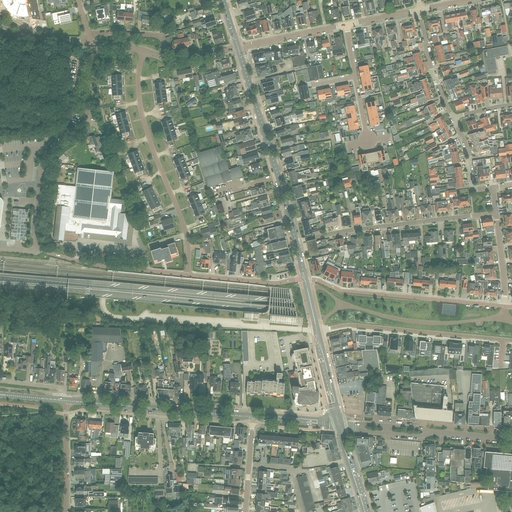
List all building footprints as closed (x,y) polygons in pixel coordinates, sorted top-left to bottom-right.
[(4,0),(5,3),(6,6),(9,9),(7,10),(9,12),(8,14),(8,15),(12,17),(13,18),(14,15),(17,16),(17,17),(18,15),(21,15),(25,16),(28,15),(28,16),(28,15),(31,15),(32,19),(41,20),(36,0),(4,0)] [(333,18),(339,17),(338,9),(337,9),(336,3),(336,2),(337,2),(336,0),(331,0),(332,4),(333,4),(334,9),(331,10),(329,11),(330,14),(332,13),(333,18)] [(344,7),(342,8),(343,16),(350,15),(348,7),(349,7),(348,0),(343,1),(344,7)] [(348,0),(349,2),(350,8),(353,7),(354,9),(355,14),(361,12),(360,8),(359,2),(358,0),(348,0)] [(367,11),(375,10),(374,2),(377,2),(376,0),(370,0),(371,0),(365,1),(367,11)] [(102,20),(106,19),(104,12),(108,11),(107,5),(101,6),(102,9),(96,11),(98,20),(102,19),(102,20)] [(125,21),(125,13),(122,13),(122,11),(120,11),(120,9),(117,8),(117,5),(112,5),(112,11),(117,11),(117,12),(116,16),(117,16),(117,20),(121,21),(124,22),(124,21),(125,21)] [(303,12),(302,10),(303,10),(302,5),(298,5),(299,11),(300,11),(300,12),(298,13),(295,14),(296,17),(298,25),(306,23),(303,12)] [(138,14),(138,20),(142,20),(142,23),(146,23),(146,25),(150,25),(150,24),(151,22),(153,13),(140,11),(141,8),(139,7),(138,14)] [(213,13),(211,7),(204,9),(203,8),(196,10),(197,15),(200,14),(201,16),(203,17),(205,16),(205,15),(213,13)] [(493,22),(490,7),(481,9),(482,17),(484,16),(485,22),(488,21),(488,23),(493,22)] [(125,13),(125,21),(125,22),(128,22),(128,21),(132,21),(133,13),(134,13),(134,9),(131,9),(131,12),(128,11),(128,13),(125,13)] [(247,21),(255,18),(253,10),(245,13),(247,21)] [(317,18),(319,18),(318,10),(308,12),(310,22),(317,21),(317,18)] [(472,22),(475,22),(475,24),(481,23),(480,17),(478,17),(476,10),(470,11),(472,22)] [(69,14),(65,15),(64,11),(52,13),(53,21),(59,20),(60,24),(64,23),(72,22),(71,19),(71,17),(69,14)] [(293,18),(291,11),(290,12),(290,11),(286,12),(287,19),(285,19),(286,27),(293,26),(291,18),(293,18)] [(466,12),(460,13),(463,28),(471,27),(470,22),(466,23),(465,19),(467,19),(466,12)] [(463,28),(460,13),(455,14),(457,21),(460,20),(460,23),(459,23),(460,26),(463,26),(463,28)] [(278,16),(278,14),(273,16),(274,22),(273,22),(274,25),(275,25),(276,29),(277,30),(279,30),(279,29),(281,28),(280,24),(282,24),(280,15),(278,16)] [(216,24),(214,17),(205,20),(201,21),(202,25),(206,24),(207,27),(207,29),(212,28),(211,25),(216,24)] [(260,21),(263,32),(269,31),(267,19),(265,20),(260,21)] [(434,20),(435,27),(438,27),(439,33),(443,32),(440,19),(434,20)] [(257,33),(263,32),(260,21),(260,20),(255,21),(256,25),(246,28),(248,35),(252,34),(254,34),(255,35),(257,34),(257,33)] [(408,26),(409,32),(413,32),(414,36),(416,35),(414,24),(408,26)] [(390,38),(392,47),(395,46),(394,41),(396,41),(395,39),(393,40),(392,38),(394,38),(391,27),(387,28),(389,38),(390,38)] [(180,31),(183,47),(190,45),(191,45),(191,44),(191,42),(190,41),(189,42),(189,38),(183,39),(182,37),(184,37),(183,34),(182,30),(180,31)] [(217,35),(216,30),(212,31),(215,45),(225,42),(222,33),(217,35)] [(381,44),(381,42),(378,42),(378,40),(379,39),(377,30),(373,31),(374,38),(376,45),(381,44)] [(183,47),(180,31),(179,31),(175,32),(168,33),(169,37),(177,35),(178,40),(174,41),(174,44),(173,44),(173,48),(175,48),(183,47)] [(370,46),(368,39),(365,40),(363,33),(356,34),(358,45),(363,44),(364,47),(370,46)] [(343,50),(342,45),(343,45),(341,37),(335,38),(336,45),(332,46),(334,56),(345,54),(345,50),(343,50)] [(330,52),(329,47),(328,40),(321,41),(323,48),(327,47),(328,53),(330,52)] [(315,42),(307,44),(309,50),(313,49),(313,53),(319,52),(318,48),(316,49),(315,42)] [(285,57),(290,56),(289,54),(299,52),(298,46),(288,48),(288,49),(284,50),(285,57)] [(507,46),(483,50),(488,75),(497,73),(496,70),(497,70),(495,57),(496,57),(496,58),(500,58),(499,56),(509,55),(507,46)] [(280,50),(279,49),(253,54),(253,55),(253,56),(253,58),(254,59),(255,63),(261,62),(261,64),(271,62),(271,61),(273,61),(275,61),(283,59),(284,59),(282,50),(280,50)] [(444,55),(437,57),(438,62),(445,60),(450,59),(450,57),(453,56),(452,53),(444,55)] [(294,68),(307,65),(304,55),(301,56),(292,58),(294,68)] [(231,67),(229,59),(220,61),(221,62),(219,62),(216,63),(218,72),(222,71),(221,70),(231,67)] [(360,73),(369,71),(368,66),(369,66),(368,62),(361,63),(361,66),(358,67),(360,73)] [(257,68),(256,68),(258,77),(259,77),(270,74),(276,72),(277,71),(277,68),(273,68),(271,63),(268,64),(257,67),(257,68)] [(308,68),(308,69),(309,72),(310,81),(324,78),(321,65),(308,68)] [(444,76),(452,73),(449,65),(441,68),(444,76)] [(412,71),(408,72),(410,76),(410,77),(427,73),(425,67),(416,70),(412,71)] [(191,69),(184,70),(186,82),(190,81),(189,77),(190,78),(192,78),(192,76),(192,74),(194,73),(194,70),(191,71),(191,69)] [(184,70),(177,72),(179,79),(180,80),(182,80),(182,78),(183,78),(183,82),(186,82),(184,70)] [(233,73),(221,76),(219,72),(208,75),(205,75),(206,80),(208,85),(209,88),(235,81),(233,73)] [(397,75),(399,82),(403,80),(402,78),(408,76),(407,72),(401,74),(397,75)] [(475,80),(486,77),(485,72),(474,76),(475,80)] [(275,89),(274,84),(280,82),(278,76),(271,77),(272,81),(262,84),(262,85),(261,85),(263,90),(264,90),(264,92),(269,91),(269,92),(274,91),(274,89),(275,89)] [(446,86),(458,81),(456,77),(444,81),(444,82),(443,82),(444,84),(444,85),(445,84),(446,86)] [(416,88),(428,84),(426,79),(419,81),(419,82),(414,83),(412,84),(411,81),(407,83),(409,89),(413,88),(414,89),(416,88)] [(155,90),(166,89),(165,82),(161,82),(161,80),(157,81),(158,83),(154,83),(155,90)] [(447,90),(454,88),(457,87),(460,86),(458,81),(446,86),(446,87),(445,88),(446,90),(447,90)] [(363,90),(374,88),(373,82),(371,82),(371,83),(362,84),(363,90)] [(423,91),(430,89),(428,84),(416,88),(414,89),(413,88),(409,89),(411,93),(417,91),(417,92),(420,91),(419,90),(422,89),(423,91)] [(488,92),(487,84),(483,85),(480,85),(480,89),(478,90),(481,103),(485,102),(484,99),(489,98),(488,92)] [(342,86),(344,95),(354,93),(353,87),(349,88),(349,85),(342,86)] [(481,103),(478,90),(475,90),(474,85),(470,86),(472,95),(474,94),(477,104),(481,103)] [(225,94),(239,90),(238,89),(237,89),(236,86),(228,88),(228,89),(225,90),(225,91),(224,91),(225,94)] [(309,98),(307,86),(299,87),(301,99),(309,98)] [(338,96),(344,95),(342,86),(336,87),(338,96)] [(457,87),(454,88),(447,90),(447,91),(447,93),(448,93),(449,95),(461,90),(460,87),(458,88),(457,87)] [(122,88),(112,89),(112,96),(114,96),(114,99),(120,99),(120,95),(123,95),(123,88),(122,88)] [(325,99),(332,98),(330,88),(324,90),(325,99)] [(156,97),(170,95),(170,93),(166,93),(166,89),(155,90),(156,97)] [(416,96),(417,99),(419,98),(432,94),(430,89),(423,91),(420,92),(421,94),(416,96)] [(227,100),(231,99),(232,98),(239,96),(239,95),(239,94),(239,93),(238,92),(239,92),(239,91),(239,90),(225,94),(226,97),(227,96),(227,100)] [(283,90),(271,93),(272,96),(266,98),(268,105),(279,102),(278,96),(284,94),(283,90)] [(319,100),(325,99),(324,90),(317,91),(319,100)] [(461,90),(449,95),(449,96),(449,97),(449,99),(450,99),(451,99),(457,97),(457,94),(459,93),(459,94),(462,93),(461,90)] [(419,98),(417,99),(417,101),(408,104),(410,109),(421,105),(422,105),(424,103),(423,102),(433,99),(432,94),(419,98)] [(170,95),(156,97),(157,104),(168,102),(167,97),(170,97),(170,95)] [(466,98),(462,99),(462,100),(454,103),(457,111),(465,108),(463,104),(469,102),(470,105),(473,104),(471,96),(466,98)] [(188,108),(197,102),(195,98),(186,104),(188,108)] [(232,101),(231,99),(227,100),(228,100),(226,100),(227,104),(228,108),(228,107),(229,110),(242,106),(240,99),(232,101)] [(376,107),(375,101),(366,103),(367,109),(376,107)] [(420,112),(422,114),(427,112),(429,111),(436,109),(434,104),(427,106),(425,107),(423,111),(420,112)] [(346,113),(355,112),(354,105),(344,107),(346,113)] [(235,109),(227,111),(228,115),(227,115),(228,119),(232,117),(232,116),(235,115),(236,119),(245,116),(244,113),(245,113),(244,110),(243,110),(236,112),(235,109)] [(282,109),(281,109),(270,112),(272,118),(281,116),(280,113),(284,112),(283,109),(282,109)] [(438,114),(436,109),(429,111),(427,112),(422,114),(408,120),(410,124),(425,118),(426,121),(430,119),(429,117),(438,114)] [(114,122),(127,118),(126,112),(115,114),(117,119),(113,120),(114,122)] [(288,123),(287,120),(292,118),(291,115),(283,117),(275,119),(277,126),(285,124),(288,123)] [(436,125),(444,121),(441,116),(435,119),(437,122),(435,124),(434,123),(429,126),(430,128),(433,127),(436,125)] [(489,125),(487,117),(480,119),(481,122),(476,124),(475,120),(467,122),(469,130),(477,128),(482,127),(489,125)] [(114,122),(114,124),(118,123),(119,127),(129,125),(127,118),(114,122)] [(174,126),(172,119),(168,120),(168,118),(164,119),(165,121),(162,122),(164,129),(174,126)] [(242,121),(241,118),(233,121),(235,127),(239,126),(241,129),(248,126),(246,120),(242,121)] [(378,119),(369,120),(370,126),(374,125),(375,131),(384,129),(383,123),(380,124),(378,119)] [(431,128),(432,131),(437,128),(437,127),(439,126),(440,129),(436,131),(441,129),(447,126),(444,121),(436,125),(433,127),(430,128),(430,129),(431,128)] [(359,128),(357,123),(348,125),(349,130),(351,130),(352,135),(358,134),(357,129),(359,128)] [(287,133),(296,130),(296,129),(299,128),(298,124),(289,126),(290,127),(276,131),(277,137),(285,135),(285,132),(287,131),(287,133)] [(494,125),(494,124),(483,127),(485,133),(486,132),(486,133),(496,130),(495,125),(494,125)] [(119,127),(121,134),(122,134),(123,137),(129,136),(128,132),(131,132),(129,125),(119,127)] [(438,136),(449,130),(449,129),(449,128),(448,125),(447,126),(441,129),(436,131),(435,131),(438,136)] [(179,131),(178,130),(175,131),(174,126),(164,129),(165,135),(179,131)] [(419,136),(422,135),(429,131),(428,128),(417,133),(419,136)] [(236,138),(251,134),(251,133),(252,133),(251,130),(250,131),(250,130),(244,131),(240,132),(241,134),(238,134),(235,134),(236,138)] [(449,130),(438,136),(439,139),(440,139),(442,142),(451,137),(450,136),(452,135),(449,130)] [(471,139),(483,135),(484,135),(483,130),(476,133),(471,134),(468,135),(469,139),(470,138),(471,139)] [(179,131),(165,135),(167,142),(178,139),(176,134),(180,133),(179,131)] [(236,138),(237,142),(243,140),(244,142),(253,139),(252,138),(253,138),(252,135),(252,136),(251,134),(236,138)] [(483,135),(471,139),(472,144),(473,143),(479,142),(478,139),(481,138),(481,139),(484,138),(483,135)] [(106,143),(104,137),(101,138),(103,142),(102,143),(99,137),(95,138),(95,136),(92,137),(91,136),(87,138),(90,145),(93,144),(93,145),(95,145),(95,146),(98,145),(99,148),(103,147),(106,153),(102,154),(104,159),(110,157),(109,155),(111,155),(107,143),(106,143)] [(283,146),(292,144),(292,143),(297,142),(296,137),(282,141),(283,146)] [(472,144),(474,148),(486,144),(487,144),(488,146),(490,146),(490,147),(493,147),(493,143),(489,144),(488,140),(480,142),(479,142),(473,143),(472,144)] [(254,141),(243,144),(239,145),(240,150),(241,154),(246,153),(245,152),(256,149),(257,148),(255,141),(254,141)] [(444,151),(456,147),(455,142),(448,144),(449,147),(442,149),(442,151),(444,151)] [(426,152),(437,146),(435,143),(430,145),(424,148),(426,152)] [(486,144),(474,148),(475,153),(488,149),(486,144)] [(219,147),(196,154),(197,156),(199,161),(201,168),(201,167),(202,169),(203,174),(208,188),(243,177),(240,168),(240,166),(238,167),(228,170),(225,160),(226,160),(222,150),(222,148),(221,146),(219,147)] [(283,157),(291,155),(291,152),(298,150),(296,146),(281,150),(283,157)] [(451,154),(458,152),(456,147),(444,151),(445,156),(451,154)] [(140,157),(138,150),(128,154),(129,159),(126,160),(127,162),(140,157)] [(377,151),(379,161),(380,162),(386,161),(385,160),(386,160),(388,159),(387,153),(385,154),(384,150),(377,151)] [(379,161),(377,151),(371,153),(373,163),(379,161)] [(238,167),(239,166),(246,164),(250,163),(256,161),(255,159),(259,158),(259,157),(260,155),(259,154),(258,152),(242,156),(238,157),(239,160),(236,161),(238,167)] [(447,160),(459,157),(458,152),(451,154),(451,157),(445,158),(445,160),(447,160)] [(373,163),(371,153),(365,154),(367,164),(373,163)] [(367,164),(365,154),(358,155),(360,165),(361,165),(361,166),(367,165),(367,164)] [(185,161),(183,156),(180,158),(179,156),(176,157),(177,159),(174,160),(176,167),(186,163),(185,161)] [(127,162),(128,164),(131,162),(132,167),(142,163),(140,157),(127,162)] [(294,164),(293,159),(285,162),(286,165),(285,165),(286,168),(287,168),(290,167),(290,169),(300,167),(298,163),(294,164)] [(132,167),(135,173),(136,173),(137,176),(143,174),(142,171),(145,170),(142,163),(132,167)] [(186,163),(176,167),(179,173),(192,168),(191,166),(188,167),(187,166),(186,163)] [(261,171),(261,170),(261,169),(262,169),(262,168),(262,167),(261,167),(260,166),(259,163),(255,165),(255,164),(251,165),(250,163),(246,164),(247,166),(248,166),(250,174),(261,171)] [(111,199),(114,172),(78,168),(76,187),(58,185),(56,206),(58,206),(54,240),(64,241),(65,231),(76,232),(75,234),(78,234),(84,235),(84,232),(118,236),(118,239),(126,240),(129,214),(124,214),(125,204),(122,204),(122,200),(111,199)] [(179,173),(181,180),(191,176),(189,171),(192,170),(192,168),(179,173)] [(306,174),(306,175),(310,174),(309,170),(301,172),(298,173),(295,174),(294,171),(288,173),(290,179),(302,175),(306,174)] [(307,178),(306,175),(306,174),(302,175),(290,179),(291,185),(298,183),(297,180),(301,178),(301,179),(307,178)] [(341,181),(343,188),(353,186),(351,179),(341,181)] [(294,193),(306,190),(305,187),(301,188),(300,185),(293,187),(294,193)] [(252,196),(254,196),(266,192),(264,186),(250,189),(252,196)] [(155,193),(152,187),(142,191),(145,196),(141,197),(142,199),(155,193)] [(294,193),(296,199),(304,197),(303,194),(307,193),(307,191),(309,191),(309,189),(306,190),(294,193)] [(142,199),(143,201),(146,199),(148,204),(158,199),(155,193),(142,199)] [(200,200),(198,194),(194,195),(194,193),(190,195),(191,197),(188,198),(190,204),(200,200)] [(255,202),(250,203),(251,206),(268,201),(266,195),(257,198),(258,200),(255,201),(255,202)] [(390,198),(387,199),(388,203),(388,205),(387,206),(388,211),(386,212),(386,209),(382,209),(383,213),(384,213),(385,218),(389,217),(389,219),(394,218),(393,214),(392,210),(392,207),(391,203),(391,200),(390,200),(390,198)] [(148,204),(151,210),(153,209),(154,212),(160,210),(158,207),(161,205),(158,199),(148,204)] [(200,200),(190,204),(193,211),(206,205),(205,204),(202,205),(200,200)] [(310,207),(309,200),(299,203),(300,210),(310,207)] [(269,206),(268,201),(251,206),(248,207),(249,210),(252,209),(257,208),(258,209),(269,206)] [(216,215),(219,214),(225,212),(222,203),(216,205),(213,206),(216,215)] [(206,205),(193,211),(196,217),(205,213),(204,209),(207,207),(206,205)] [(271,212),(270,207),(259,210),(256,211),(251,212),(247,213),(248,217),(257,214),(256,214),(256,213),(262,212),(263,215),(271,212)] [(310,207),(300,210),(302,217),(314,214),(315,217),(318,216),(321,215),(323,215),(322,211),(315,212),(314,211),(311,211),(310,207)] [(349,216),(349,212),(342,213),(342,217),(341,217),(343,226),(351,225),(349,216)] [(329,213),(332,226),(338,225),(336,217),(332,218),(331,213),(329,213)] [(265,223),(274,221),(272,214),(263,216),(265,223)] [(155,220),(149,222),(151,228),(158,225),(157,221),(159,221),(159,220),(162,219),(160,216),(154,218),(155,220)] [(246,224),(244,220),(242,221),(240,216),(230,219),(225,221),(228,231),(231,230),(234,229),(243,226),(246,224)] [(317,221),(316,218),(302,222),(303,227),(310,225),(310,223),(317,221)] [(493,230),(492,219),(490,218),(482,219),(483,227),(488,226),(488,230),(493,230)] [(167,220),(166,219),(164,220),(164,221),(162,222),(164,230),(174,227),(171,219),(167,220)] [(211,224),(206,226),(208,225),(208,228),(201,231),(204,240),(210,238),(209,235),(217,233),(215,226),(220,225),(219,222),(218,222),(211,224)] [(243,236),(242,233),(241,231),(248,228),(247,224),(236,229),(233,230),(235,235),(236,239),(243,236)] [(465,239),(469,239),(467,224),(462,225),(463,229),(460,229),(461,235),(464,235),(465,239)] [(467,224),(469,239),(473,238),(472,237),(478,237),(479,239),(482,238),(481,230),(477,230),(478,232),(472,233),(472,231),(473,230),(472,224),(467,224)] [(310,225),(303,227),(305,235),(312,234),(312,232),(318,231),(317,228),(317,226),(313,226),(314,228),(311,229),(310,225)] [(283,231),(282,226),(267,229),(264,230),(265,235),(267,235),(268,235),(283,231)] [(445,242),(453,241),(452,230),(444,231),(445,242)] [(283,231),(268,235),(269,240),(284,237),(283,231)] [(425,243),(438,242),(437,231),(428,232),(429,236),(425,236),(425,243)] [(364,247),(362,247),(363,259),(365,259),(367,259),(367,255),(367,250),(366,247),(372,246),(373,246),(372,236),(363,237),(364,247)] [(348,244),(346,244),(348,251),(349,250),(350,255),(353,254),(353,248),(360,247),(360,237),(351,238),(351,243),(348,243),(348,244)] [(337,240),(336,240),(337,247),(340,247),(341,252),(344,251),(348,251),(346,244),(344,245),(342,238),(340,239),(339,238),(337,239),(337,240)] [(483,245),(483,246),(491,245),(490,238),(482,239),(483,245)] [(315,240),(307,242),(309,251),(313,250),(318,249),(317,247),(320,247),(320,246),(326,245),(325,239),(317,241),(316,242),(315,240)] [(269,245),(267,245),(267,249),(286,244),(285,240),(271,243),(271,244),(269,244),(269,245)] [(178,255),(175,243),(167,245),(168,247),(160,250),(160,248),(158,249),(151,251),(155,263),(162,261),(161,260),(164,259),(165,263),(172,261),(171,257),(178,255)] [(258,273),(266,274),(264,266),(264,263),(260,246),(254,248),(258,265),(258,266),(259,266),(259,272),(258,273)] [(313,250),(309,251),(310,256),(319,254),(325,253),(325,252),(328,252),(327,248),(324,249),(318,250),(318,249),(313,250)] [(486,252),(476,253),(476,258),(486,256),(486,257),(493,256),(492,249),(485,250),(486,252)] [(240,258),(241,253),(233,252),(232,260),(231,259),(230,263),(229,271),(230,271),(230,272),(233,272),(233,271),(236,271),(236,264),(240,265),(240,261),(240,258)] [(220,254),(219,264),(221,264),(221,263),(224,264),(225,259),(228,259),(228,257),(228,255),(225,255),(220,254)] [(323,260),(322,256),(312,259),(313,262),(313,264),(312,264),(314,271),(315,273),(319,272),(319,270),(320,270),(318,261),(323,260)] [(289,257),(280,259),(278,260),(279,263),(278,263),(278,266),(291,263),(289,257)] [(251,266),(252,262),(249,261),(249,262),(245,261),(244,265),(243,264),(242,273),(248,273),(249,266),(251,266)] [(335,265),(327,261),(323,270),(326,271),(324,274),(324,275),(329,277),(334,266),(335,265)] [(256,268),(256,265),(256,262),(252,262),(251,266),(249,266),(248,273),(253,274),(254,268),(256,268)] [(340,269),(334,266),(329,277),(334,280),(335,278),(336,276),(338,277),(340,269)] [(348,270),(340,269),(338,277),(341,277),(341,278),(341,282),(346,282),(348,270)] [(356,270),(348,270),(346,282),(352,283),(352,280),(352,279),(355,279),(356,270)] [(395,279),(396,276),(395,276),(396,272),(395,272),(390,272),(389,278),(387,278),(387,284),(395,285),(395,279)] [(413,285),(421,286),(421,280),(422,276),(422,275),(422,272),(418,272),(418,275),(418,280),(413,279),(413,285)] [(495,272),(485,274),(484,274),(485,280),(489,280),(496,279),(495,272)] [(356,274),(356,281),(360,281),(360,283),(368,284),(369,278),(361,277),(361,274),(356,274)] [(421,286),(429,287),(429,285),(433,285),(434,279),(429,279),(429,281),(425,280),(426,278),(422,278),(421,280),(421,286)] [(447,281),(448,279),(444,279),(444,281),(440,280),(439,287),(447,287),(447,281)] [(447,281),(447,287),(455,288),(456,282),(448,281),(448,279),(447,281)] [(478,283),(483,283),(483,281),(477,280),(475,280),(475,282),(473,294),(480,295),(481,288),(478,288),(478,283)] [(491,289),(487,289),(488,281),(483,281),(483,283),(483,288),(485,289),(484,295),(490,296),(491,289)] [(491,289),(490,296),(496,297),(497,290),(497,287),(498,287),(498,283),(492,282),(491,289)] [(298,319),(269,316),(268,323),(300,326),(298,319)] [(123,343),(119,329),(92,328),(91,343),(92,343),(91,376),(99,376),(99,367),(100,367),(102,362),(103,353),(105,353),(106,350),(106,347),(106,343),(123,343)] [(359,345),(365,345),(365,350),(369,350),(370,339),(366,339),(366,337),(366,336),(356,335),(356,342),(359,342),(359,345)] [(370,339),(369,350),(373,350),(373,346),(379,346),(379,343),(383,344),(383,337),(374,336),(374,337),(373,340),(370,339)] [(339,338),(330,340),(332,346),(340,344),(340,342),(344,341),(343,337),(339,338)] [(391,338),(390,349),(395,350),(394,352),(400,353),(401,346),(397,346),(398,339),(391,338)] [(406,340),(405,352),(409,352),(409,355),(415,356),(416,348),(412,348),(413,341),(406,340)] [(419,350),(420,350),(419,352),(426,353),(426,356),(430,356),(431,344),(426,344),(426,342),(425,342),(420,341),(419,350)] [(340,344),(332,346),(333,351),(342,349),(341,346),(344,346),(348,346),(348,345),(347,343),(347,342),(340,344)] [(442,346),(442,344),(434,343),(433,355),(438,355),(437,361),(436,361),(435,365),(443,366),(444,360),(445,351),(441,351),(442,346)] [(454,355),(455,343),(449,343),(448,350),(445,350),(445,351),(444,360),(448,360),(448,355),(454,355)] [(454,355),(460,356),(460,361),(464,362),(464,357),(465,352),(461,351),(462,344),(455,343),(454,355)] [(479,346),(472,345),(472,346),(469,346),(468,353),(474,354),(473,364),(477,364),(479,346)] [(494,352),(490,352),(490,345),(485,345),(484,349),(482,349),(481,356),(487,356),(487,365),(492,366),(494,352)] [(12,356),(13,348),(5,347),(4,356),(12,356)] [(317,391),(315,385),(317,385),(309,347),(294,350),(301,386),(298,387),(293,386),(293,391),(295,406),(302,406),(318,402),(318,391),(317,391)] [(367,364),(378,363),(377,350),(362,350),(362,351),(357,351),(354,351),(346,351),(344,352),(344,353),(334,355),(337,366),(339,366),(339,368),(345,366),(346,366),(354,365),(367,364)] [(46,363),(45,373),(47,373),(46,380),(50,380),(49,381),(52,381),(52,380),(53,380),(54,376),(55,373),(56,373),(56,370),(54,369),(54,365),(49,365),(49,361),(50,357),(50,352),(47,352),(47,354),(46,356),(46,363)] [(16,367),(15,368),(18,368),(18,369),(26,370),(27,363),(31,363),(32,357),(25,356),(25,360),(17,359),(16,367)] [(127,363),(126,360),(123,361),(121,361),(120,362),(120,364),(121,373),(122,373),(123,372),(123,371),(129,370),(127,363)] [(147,361),(149,371),(150,378),(151,379),(156,378),(155,376),(159,376),(159,373),(155,374),(153,365),(150,366),(149,361),(147,361)] [(43,379),(43,369),(37,368),(37,364),(34,364),(33,373),(36,373),(36,379),(43,379)] [(122,374),(122,373),(121,373),(120,364),(113,365),(114,373),(116,373),(122,374)] [(368,370),(367,364),(354,365),(346,366),(345,366),(339,368),(336,368),(337,372),(338,372),(338,374),(347,372),(347,373),(353,372),(367,370),(368,370)] [(64,381),(65,371),(60,370),(60,368),(57,368),(56,372),(58,372),(57,381),(64,381)] [(76,378),(71,378),(71,373),(72,373),(72,369),(69,369),(68,377),(70,378),(69,386),(77,387),(78,379),(78,376),(76,376),(76,378)] [(347,372),(338,374),(338,377),(339,380),(351,378),(354,377),(354,378),(367,376),(367,370),(353,372),(347,373),(347,372)] [(116,373),(114,373),(109,373),(109,380),(108,383),(106,382),(105,384),(104,384),(104,389),(105,389),(104,391),(111,392),(112,383),(115,383),(116,377),(116,373)] [(478,425),(479,407),(480,404),(480,396),(481,394),(480,394),(481,383),(481,381),(482,374),(472,374),(470,394),(473,394),(473,396),(468,395),(468,401),(469,401),(467,424),(478,425)] [(190,378),(190,389),(199,390),(199,382),(203,382),(203,375),(197,375),(197,379),(190,378)] [(214,387),(213,391),(214,391),(214,392),(218,392),(218,391),(220,391),(221,381),(217,381),(217,377),(211,376),(210,384),(210,387),(214,387)] [(89,389),(90,380),(82,379),(81,388),(89,389)] [(238,383),(238,379),(235,379),(234,382),(230,382),(229,392),(238,393),(239,383),(238,383)] [(277,383),(277,381),(262,380),(262,382),(255,381),(255,382),(247,382),(246,394),(247,394),(247,395),(250,395),(250,394),(257,395),(257,394),(264,394),(265,393),(273,394),(272,395),(280,396),(283,397),(284,383),(277,383)] [(480,404),(485,405),(485,398),(490,398),(489,381),(481,381),(481,383),(482,396),(480,396),(480,404)] [(139,389),(141,396),(148,395),(148,391),(146,391),(145,385),(139,386),(139,383),(136,383),(137,386),(137,389),(139,389)] [(452,406),(447,405),(447,396),(446,396),(446,392),(444,392),(444,386),(410,383),(411,386),(412,393),(415,418),(451,421),(452,406)] [(390,416),(392,401),(385,400),(386,386),(378,386),(377,405),(379,405),(378,415),(390,416)] [(400,394),(401,394),(401,400),(408,400),(409,400),(409,393),(412,393),(411,386),(405,386),(401,386),(401,389),(400,389),(400,394)] [(501,417),(501,406),(500,400),(500,393),(500,391),(493,391),(490,391),(490,401),(497,401),(498,407),(496,407),(496,409),(493,409),(493,426),(501,426),(501,417)] [(373,415),(374,405),(375,393),(367,393),(365,414),(373,415)] [(411,418),(415,418),(412,393),(409,393),(409,400),(408,400),(408,403),(408,405),(406,405),(405,410),(406,410),(406,412),(406,419),(411,419),(411,418)] [(405,410),(406,405),(403,404),(403,407),(398,407),(397,417),(402,417),(402,419),(406,419),(406,412),(406,410),(405,410)] [(479,407),(478,425),(489,426),(489,425),(490,425),(490,423),(489,423),(489,413),(489,406),(486,406),(486,410),(484,410),(484,407),(479,407)] [(76,435),(79,436),(84,436),(84,431),(85,431),(86,420),(83,419),(83,421),(77,420),(76,435)] [(117,438),(118,428),(114,428),(114,423),(106,422),(105,432),(110,433),(110,438),(117,438)] [(125,424),(125,423),(122,423),(122,424),(121,424),(120,433),(124,434),(124,438),(128,438),(129,425),(125,424)] [(198,433),(197,433),(196,444),(201,444),(201,439),(201,438),(201,434),(205,435),(205,426),(199,426),(198,433)] [(210,426),(210,428),(208,428),(206,452),(208,453),(209,446),(210,435),(214,435),(213,438),(216,439),(217,435),(216,435),(217,427),(210,426)] [(224,428),(223,436),(223,438),(229,439),(233,439),(234,429),(231,429),(224,428)] [(196,444),(197,433),(194,432),(194,433),(193,433),(193,438),(193,439),(192,443),(189,443),(189,448),(196,448),(196,444)] [(138,448),(151,449),(151,448),(155,448),(155,445),(156,439),(153,438),(154,434),(139,433),(138,437),(135,437),(135,447),(138,447),(138,448)] [(330,443),(336,442),(335,436),(329,435),(328,444),(328,443),(328,445),(330,444),(330,443)] [(373,446),(374,438),(356,437),(355,445),(356,445),(361,462),(371,460),(368,447),(373,447),(373,446)] [(88,456),(88,453),(90,453),(90,444),(82,444),(82,446),(75,446),(75,450),(76,450),(76,456),(88,456)] [(333,449),(338,448),(337,444),(329,446),(330,450),(331,454),(333,453),(333,449)] [(450,456),(449,456),(450,449),(448,449),(447,447),(445,448),(442,448),(441,452),(438,452),(438,460),(438,461),(438,466),(444,467),(444,466),(445,464),(445,459),(450,460),(450,456)] [(331,454),(330,450),(326,450),(327,457),(329,462),(340,459),(338,448),(333,449),(333,453),(331,454)] [(472,466),(474,467),(481,467),(484,467),(484,458),(481,457),(481,453),(480,453),(480,449),(473,448),(472,457),(475,457),(474,461),(473,461),(472,466)] [(450,456),(450,460),(450,467),(450,481),(465,483),(465,477),(457,477),(457,467),(461,467),(461,459),(464,459),(464,458),(465,458),(466,450),(464,450),(455,449),(455,450),(450,450),(450,456)] [(484,458),(484,467),(484,468),(486,468),(486,477),(489,478),(488,490),(511,491),(511,453),(485,451),(484,458)] [(436,461),(434,458),(433,458),(433,461),(428,461),(425,460),(425,467),(436,467),(436,461)] [(332,475),(340,473),(338,467),(330,469),(330,467),(327,468),(326,466),(320,467),(320,469),(321,471),(321,472),(326,470),(326,473),(331,472),(331,475),(332,475)] [(90,471),(76,471),(76,478),(84,478),(84,481),(93,481),(93,469),(90,469),(90,471)] [(110,469),(110,474),(105,474),(105,481),(104,481),(104,485),(110,485),(116,485),(122,485),(122,469),(110,469)] [(259,477),(270,478),(271,470),(264,469),(264,472),(259,471),(259,477)] [(369,483),(379,480),(378,476),(381,476),(381,471),(367,474),(369,483)] [(333,481),(341,478),(340,473),(332,475),(331,475),(329,475),(331,481),(332,481),(333,480),(333,481)] [(166,484),(165,484),(166,488),(166,494),(172,493),(172,488),(174,488),(174,493),(181,492),(180,485),(173,485),(173,481),(173,475),(168,475),(166,476),(166,484)] [(331,488),(343,484),(341,478),(333,481),(333,480),(332,481),(333,483),(334,483),(335,486),(330,487),(331,488)] [(436,489),(436,483),(432,483),(425,483),(425,489),(425,491),(436,491),(436,489)] [(336,492),(344,490),(343,484),(331,488),(331,490),(335,489),(336,492)] [(239,495),(239,488),(231,488),(231,487),(225,486),(225,491),(231,491),(230,495),(239,495)] [(344,490),(336,492),(338,498),(346,496),(344,490)] [(436,511),(434,502),(420,508),(421,511),(436,511)]
